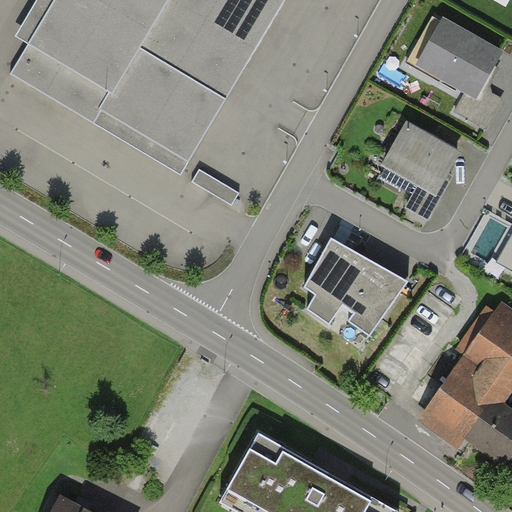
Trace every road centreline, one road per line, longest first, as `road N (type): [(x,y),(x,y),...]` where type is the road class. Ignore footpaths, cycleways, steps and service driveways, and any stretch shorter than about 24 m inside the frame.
road 1 (secondary): [(477,511),(210,326)]
road 2 (residential): [(295,178),(442,262),(511,139)]
road 3 (secondary): [(210,326),(0,202)]
road 4 (track): [(442,262),(462,283),(463,318),(435,345),(373,438)]
road 5 (residential): [(295,178),(396,0)]
road 6 (residential): [(210,326),(295,178)]
